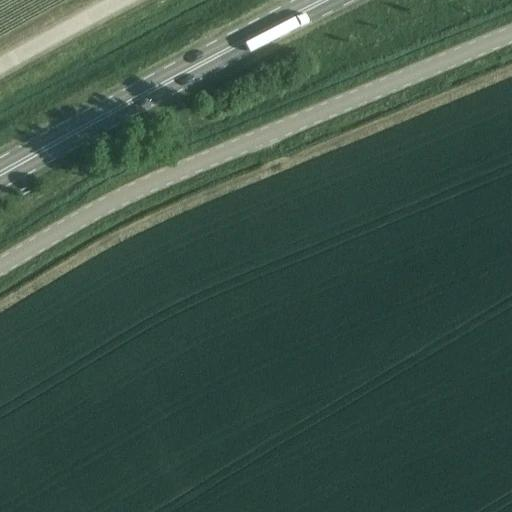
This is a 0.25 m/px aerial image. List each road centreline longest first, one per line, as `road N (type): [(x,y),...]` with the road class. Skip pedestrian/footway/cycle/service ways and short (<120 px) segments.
road 1 (unclassified): [(0,268),(126,195),(511,37)]
road 2 (primary): [(328,0),(0,175)]
road 3 (unclassified): [(0,69),(123,0)]
